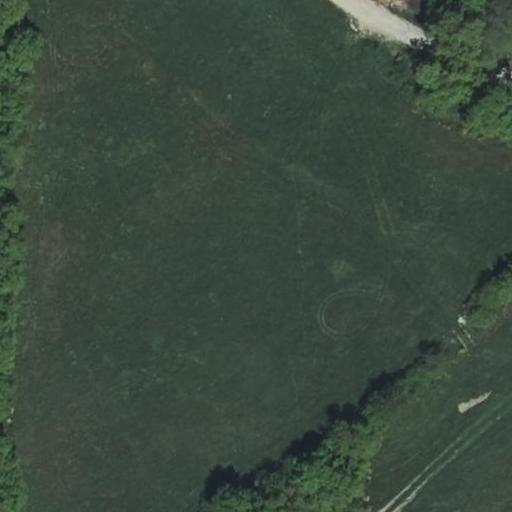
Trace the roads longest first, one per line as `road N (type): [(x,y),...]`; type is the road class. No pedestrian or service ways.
road 1 (track): [(386,511),(511,399)]
road 2 (unclassified): [(511,77),(372,13)]
